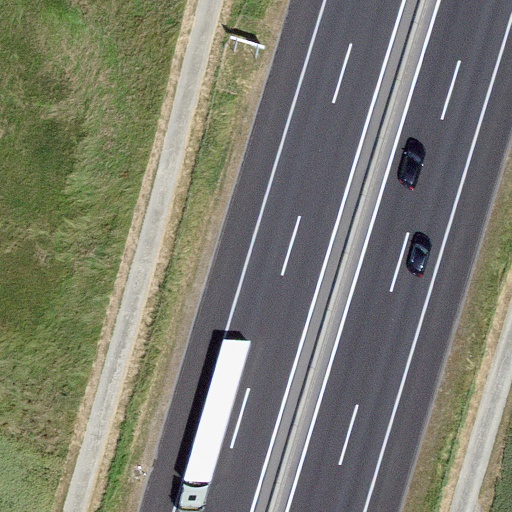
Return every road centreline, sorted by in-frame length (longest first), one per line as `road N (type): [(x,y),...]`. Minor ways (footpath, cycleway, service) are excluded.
road 1 (motorway): [(325,511),(478,0)]
road 2 (motorway): [(366,0),(213,511)]
road 3 (track): [(76,511),(214,0)]
road 4 (track): [(460,511),(511,342)]
